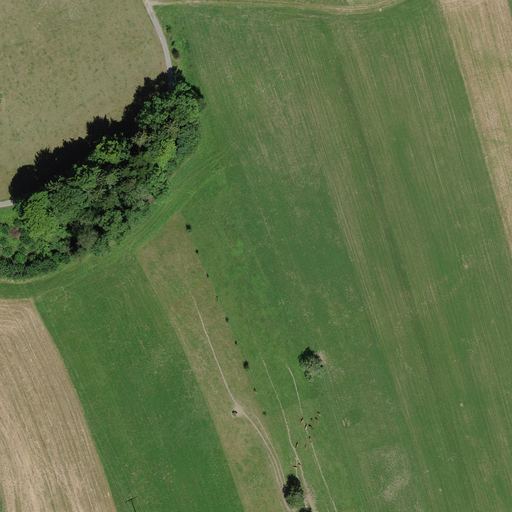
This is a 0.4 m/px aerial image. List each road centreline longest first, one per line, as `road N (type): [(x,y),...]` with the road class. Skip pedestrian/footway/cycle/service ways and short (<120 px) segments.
road 1 (track): [(145,0),(168,49),(161,123),(132,145),(0,202)]
road 2 (track): [(393,0),(338,8),(163,0)]
